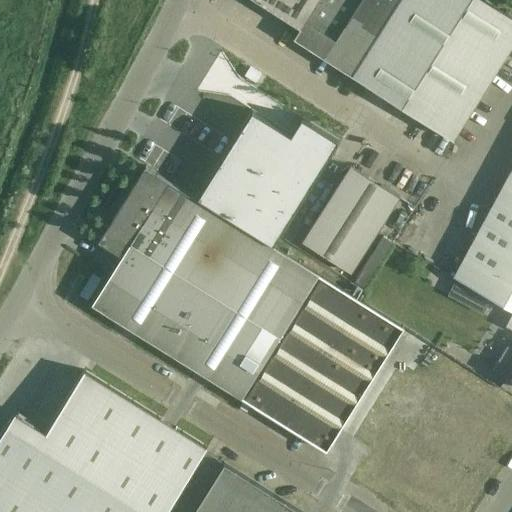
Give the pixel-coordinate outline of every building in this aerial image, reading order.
[(351,73),(397,0),(257,0),(300,27),(293,37),(350,74),(351,73)] [(511,41),(511,16),(485,0),(397,0),(351,73),(452,138),(511,41)] [(110,274),(92,301),(240,395),(241,394),(245,396),(244,397),(326,448),(402,327),(364,304),(320,277),(319,278),(315,276),(316,275),(270,245),(337,139),(301,116),(290,133),(252,108),(195,198),(145,166),(117,211),(108,225),(103,231),(99,239),(122,254),(110,274)] [(511,311),(505,325),(511,328),(511,164),(453,275),(511,306),(511,311)] [(349,165),(301,241),(350,272),(398,196),(349,165)] [(362,285),(390,240),(382,235),(353,280),(362,285)] [(511,347),(507,344),(492,367),(511,379),(511,347)] [(163,511),(205,445),(83,369),(45,430),(13,411),(0,432),(0,511),(163,511)] [(353,461),(365,439),(344,427),(331,449),(353,461)] [(302,511),(224,462),(192,511),(302,511)]
